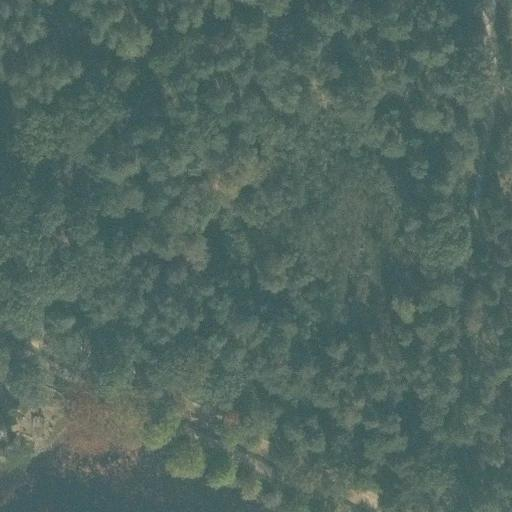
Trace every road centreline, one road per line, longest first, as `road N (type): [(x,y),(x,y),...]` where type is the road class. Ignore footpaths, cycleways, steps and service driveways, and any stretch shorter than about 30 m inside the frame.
road 1 (track): [(380,511),(0,324)]
road 2 (track): [(447,511),(474,198)]
road 3 (track): [(55,107),(239,0)]
